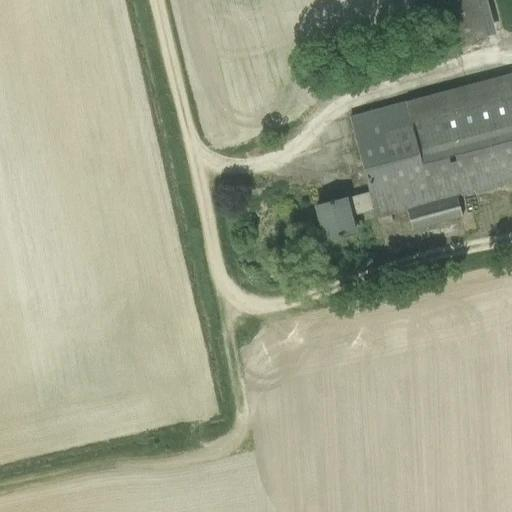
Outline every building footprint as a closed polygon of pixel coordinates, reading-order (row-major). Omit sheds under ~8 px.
[(495,32),(487,0),(448,0),(458,41),(495,32)] [(511,177),(511,74),(350,118),(369,191),(370,192),(374,209),(376,217),(406,208),(412,231),(463,217),(456,194),(511,177)] [(316,80),(319,92),(327,90),(324,78),(316,80)] [(345,199),(345,198),(316,205),(325,239),(354,231),(350,216),(374,209),(370,192),(345,199)] [(378,223),(382,226),(393,222),(391,216),(377,219),(378,223)]
